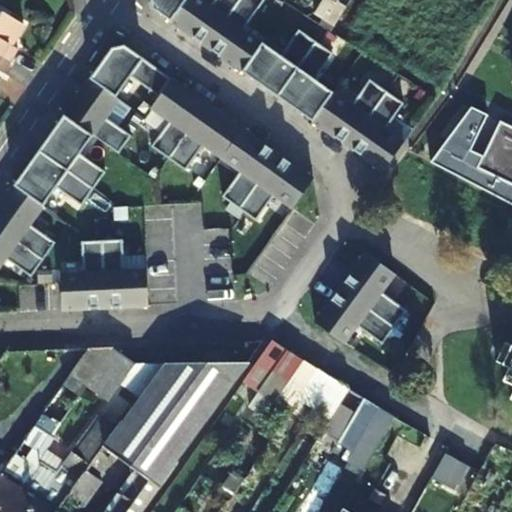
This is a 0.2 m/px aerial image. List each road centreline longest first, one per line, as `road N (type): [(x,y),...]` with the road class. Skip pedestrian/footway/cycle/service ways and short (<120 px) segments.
road 1 (residential): [(0,335),(263,315),(360,182),(106,7)]
road 2 (residential): [(0,162),(106,7)]
